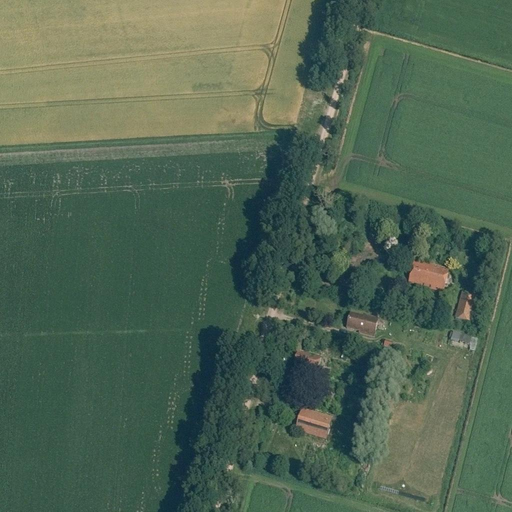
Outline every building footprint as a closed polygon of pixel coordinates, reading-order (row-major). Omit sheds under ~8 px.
[(373,175),(395,182),(400,170),(378,162),(373,175)] [(409,284),(420,286),(419,288),(443,294),(449,270),(414,262),(409,284)] [(397,297),(400,287),(390,285),(387,295),(397,297)] [(462,293),(455,319),(474,324),(481,298),(462,293)] [(365,318),(351,314),(347,330),(359,333),(359,336),(373,340),(376,330),(378,320),(366,316),(365,318)] [(453,333),(452,341),(460,342),(461,334),(453,333)] [(460,342),(471,345),(473,338),(462,335),(460,342)] [(302,372),(317,377),(322,359),(307,355),(299,353),(295,367),(298,368),(297,370),(302,372)] [(332,419),(302,410),(296,432),(326,441),(332,419)]
